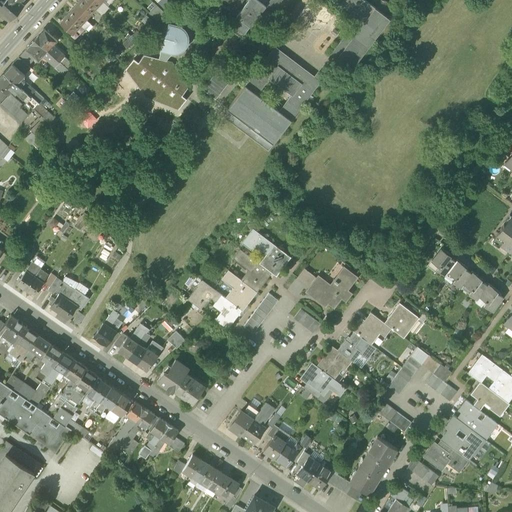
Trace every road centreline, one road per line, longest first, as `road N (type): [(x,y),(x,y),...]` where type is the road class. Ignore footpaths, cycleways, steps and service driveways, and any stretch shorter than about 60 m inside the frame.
road 1 (residential): [(0,295),(202,434)]
road 2 (residential): [(202,434),(316,511)]
road 3 (residential): [(367,511),(441,404)]
road 4 (residential): [(268,348),(257,341),(276,313),(313,340),(293,367)]
